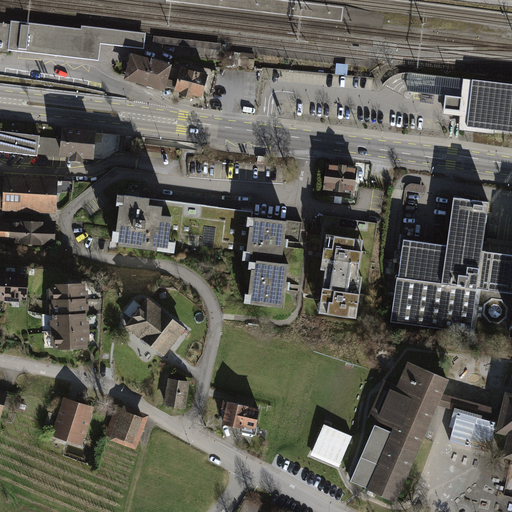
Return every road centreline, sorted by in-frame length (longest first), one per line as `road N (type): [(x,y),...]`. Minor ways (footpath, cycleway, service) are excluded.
road 1 (primary): [(0,100),(511,168)]
road 2 (residential): [(247,468),(99,383),(0,360)]
